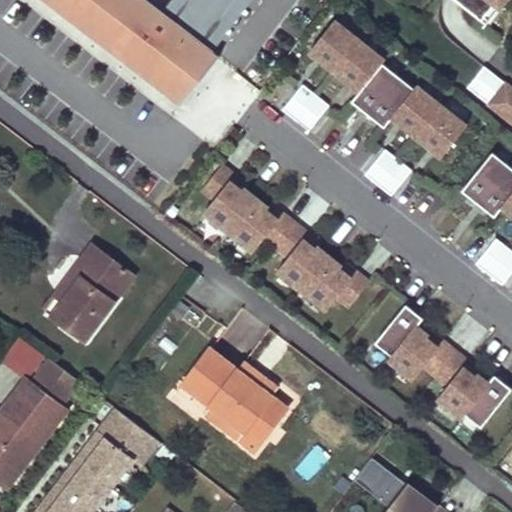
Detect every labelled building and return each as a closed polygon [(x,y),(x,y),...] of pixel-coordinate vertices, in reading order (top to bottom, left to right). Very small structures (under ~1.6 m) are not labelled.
[(40,0),(179,106),(217,56),(211,52),(160,12),(143,0),(40,0)] [(169,0),(160,12),(211,52),(250,0),(169,0)] [(459,0),(482,19),(495,3),(499,6),(504,0),(459,0)] [(487,22),(499,6),(495,3),(482,19),(487,22)] [(333,18),(308,50),(333,70),(359,39),(333,18)] [(383,59),(359,39),(333,70),(357,91),(381,62),(383,59)] [(413,88),(381,62),(357,91),(350,100),(382,126),(390,117),(413,88)] [(505,83),(482,66),(466,87),(488,105),(505,83)] [(300,83),(279,109),(292,119),(313,94),(300,83)] [(511,89),(505,83),(488,105),(511,124),(511,89)] [(415,85),(413,88),(390,117),(414,136),(440,105),(415,85)] [(313,94),(292,119),(306,130),(326,104),(313,94)] [(440,105),(414,136),(439,155),(464,124),(440,105)] [(382,147),(361,174),(375,184),(396,158),(382,147)] [(476,203),(507,165),(491,152),(460,190),(476,203)] [(409,169),(396,158),(375,184),(388,195),(409,169)] [(233,174),(219,164),(200,188),(212,198),(202,211),(226,230),(253,196),(241,186),(239,189),(228,180),(233,174)] [(499,206),(511,189),(511,169),(507,165),(476,203),(492,216),(500,207),(499,206)] [(244,183),(233,174),(228,180),(239,189),(241,186),(244,183)] [(511,216),(511,189),(499,206),(500,207),(511,216)] [(253,196),(226,230),(250,250),(261,237),(273,247),(293,222),(280,212),(275,218),(264,209),(266,206),(253,196)] [(266,206),(264,209),(275,218),(280,212),(269,203),(266,206)] [(293,222),(273,247),(285,256),(274,269),(299,290),(327,255),(315,245),(313,247),(301,238),(306,232),(293,222)] [(317,241),(306,232),(301,238),(313,247),(315,245),(317,241)] [(486,273),(507,247),(494,236),(473,262),(486,273)] [(113,281),(124,267),(93,243),(82,258),(113,281)] [(499,283),(511,267),(511,250),(507,247),(486,273),(499,283)] [(327,255),(299,290),(323,309),(334,296),(346,306),(367,280),(354,270),(349,276),(338,268),(340,265),(327,255)] [(113,281),(82,258),(63,281),(105,314),(114,301),(103,293),(113,281)] [(338,268),(349,276),(354,270),(343,261),(340,265),(338,268)] [(123,289),(134,275),(124,267),(113,281),(103,293),(114,301),(123,289)] [(70,292),(53,315),(85,339),(105,314),(63,281),(61,285),(70,292)] [(53,315),(70,292),(61,285),(44,307),(53,315)] [(386,360),(414,325),(420,317),(403,304),(372,342),(387,354),(384,357),(386,360)] [(439,340),(435,346),(423,337),(425,334),(414,325),(386,360),(410,378),(420,365),(432,375),(452,350),(439,340)] [(425,334),(423,337),(435,346),(439,340),(428,331),(425,334)] [(236,368),(209,348),(206,352),(284,412),(288,407),(272,395),(277,388),(260,374),(254,383),(236,368)] [(457,417),(485,382),(473,373),(472,375),(460,366),(465,361),(452,350),(432,375),(444,385),(434,398),(457,417)] [(284,412),(206,352),(187,377),(251,425),(259,415),(272,426),(284,412)] [(61,405),(79,380),(50,358),(30,383),(0,420),(0,464),(10,472),(61,405)] [(254,383),(260,374),(242,361),(236,368),(254,383)] [(476,370),(465,361),(460,366),(472,375),(473,373),(476,370)] [(478,427),(508,388),(491,374),(485,382),(457,417),(459,418),(462,414),(478,427)] [(0,464),(0,420),(30,383),(25,377),(0,408),(0,481),(7,487),(67,410),(61,405),(10,472),(0,464)] [(251,425),(187,377),(183,383),(211,405),(206,412),(240,438),(251,425)] [(158,443),(116,410),(35,511),(90,511),(135,455),(143,462),(158,443)] [(265,436),(272,426),(259,415),(251,425),(240,438),(254,450),(265,436)] [(415,502),(402,492),(395,502),(408,511),(415,502)] [(408,511),(395,502),(387,511),(428,511),(415,502),(408,511)]
